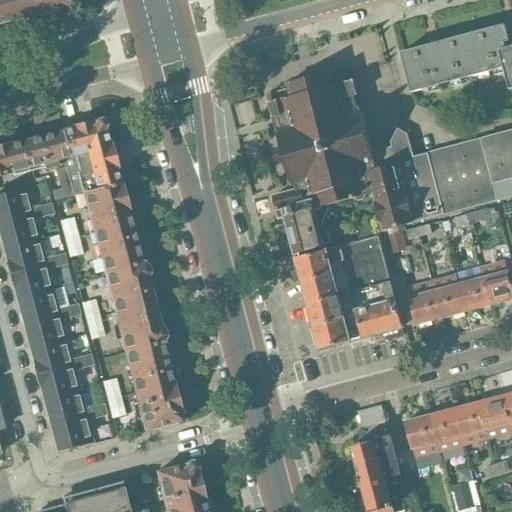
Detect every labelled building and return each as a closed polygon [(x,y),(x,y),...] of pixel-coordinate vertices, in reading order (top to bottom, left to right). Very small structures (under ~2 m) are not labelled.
[(39,14),(34,0),(0,0),(0,24),(21,19),(22,20),(24,20),(28,22),(34,20),(37,16),(39,15),(39,14)] [(34,0),(39,14),(66,7),(68,8),(73,7),(75,3),(74,0),(34,0)] [(478,76),(505,69),(500,51),(507,50),(505,44),(511,42),(506,25),(467,36),(478,76)] [(401,53),(412,93),(478,76),(467,36),(401,53)] [(511,48),(507,50),(500,51),(505,69),(511,92),(511,91),(511,48)] [(377,170),(372,153),(360,105),(351,73),(347,74),(347,72),(339,73),(340,76),(334,78),(332,72),(284,84),(285,91),(279,92),(279,90),(271,92),(271,94),(267,96),(293,192),(308,188),(320,230),(329,205),(374,193),(384,231),(413,224),(397,164),(377,170)] [(72,129),(62,132),(69,158),(61,160),(63,169),(55,171),(63,200),(82,194),(121,184),(116,170),(117,169),(116,166),(117,162),(116,155),(112,152),(110,145),(105,128),(106,126),(105,121),(102,119),(97,120),(96,123),(93,123),(93,122),(72,128),(72,129)] [(511,130),(413,157),(410,143),(372,153),(377,170),(397,164),(413,224),(511,197),(511,130)] [(69,158),(62,132),(55,134),(52,133),(42,135),(41,137),(21,143),(28,168),(43,164),(45,171),(59,167),(57,161),(61,160),(69,158)] [(28,168),(21,143),(11,146),(10,145),(0,147),(7,174),(28,168)] [(82,194),(103,273),(141,264),(125,200),(126,195),(125,188),(122,187),(121,184),(82,194)] [(295,255),(324,247),(330,245),(327,232),(325,231),(320,233),(320,230),(308,188),(293,192),(273,197),(278,219),(285,217),(295,255)] [(0,223),(31,215),(32,220),(43,217),(40,207),(30,210),(24,189),(0,195),(0,223)] [(51,204),(40,207),(43,217),(54,215),(51,204)] [(466,216),(469,225),(482,222),(479,212),(466,216)] [(0,231),(5,249),(38,240),(32,220),(31,215),(0,223),(0,231)] [(469,225),(466,216),(454,219),(456,228),(469,225)] [(59,222),(69,258),(83,254),(73,218),(59,222)] [(419,228),(421,237),(433,234),(430,225),(419,228)] [(357,232),(360,241),(376,237),(374,228),(357,232)] [(421,237),(419,228),(404,232),(406,241),(421,237)] [(402,232),(387,236),(391,256),(407,252),(402,232)] [(403,328),(379,236),(376,237),(360,241),(296,258),(320,350),(403,328)] [(10,274),(44,265),(46,271),(56,268),(53,257),(43,260),(38,240),(5,249),(8,261),(6,261),(10,274)] [(64,254),(53,257),(56,268),(67,265),(64,254)] [(511,288),(505,262),(480,268),(483,279),(490,305),(511,298),(511,288)] [(103,273),(124,354),(162,344),(163,343),(163,341),(165,338),(163,331),(159,328),(146,279),(148,276),(146,268),(143,266),(142,264),(141,264),(103,273)] [(18,299),(51,290),(46,271),(44,265),(10,274),(13,287),(15,287),(18,299)] [(442,318),(465,311),(459,286),(456,276),(433,282),(442,318)] [(459,286),(465,311),(490,305),(483,279),(482,279),(459,286)] [(416,324),(442,318),(433,282),(407,289),(410,299),(416,324)] [(25,324),(57,316),(59,321),(69,318),(67,308),(56,310),(51,290),(18,299),(25,324)] [(81,305),(91,341),(104,337),(95,301),(81,305)] [(77,305),(67,308),(69,318),(80,315),(77,305)] [(31,349),(64,341),(59,321),(57,316),(25,324),(31,349)] [(36,375),(71,366),(72,371),(83,368),(80,358),(69,361),(64,341),(31,349),(34,361),(33,362),(36,375)] [(124,354),(144,429),(145,432),(176,424),(178,425),(182,424),(185,419),(184,415),(181,414),(162,344),(124,354)] [(91,355),(80,358),(83,368),(93,366),(91,355)] [(44,400),(77,391),(72,371),(71,366),(36,375),(40,388),(41,388),(44,400)] [(102,383),(112,420),(125,417),(115,380),(102,383)] [(51,425),(84,416),(85,421),(96,419),(93,408),(83,411),(77,391),(44,400),(51,425)] [(511,430),(511,395),(503,398),(511,430)] [(511,430),(503,398),(479,405),(488,440),(511,433),(511,430)] [(104,405),(93,408),(96,419),(107,416),(104,405)] [(479,405),(454,411),(464,446),(488,440),(479,405)] [(440,453),(464,446),(454,411),(430,418),(440,453)] [(84,416),(51,425),(58,451),(77,446),(78,448),(91,444),(85,421),(84,416)] [(430,418),(406,424),(412,448),(412,449),(415,460),(440,453),(430,418)] [(403,511),(410,510),(410,509),(405,510),(400,491),(389,494),(385,479),(401,475),(391,436),(350,447),(367,511),(403,511)] [(197,464),(192,462),(188,463),(187,465),(156,473),(166,511),(207,511),(196,470),(198,468),(197,464)] [(495,466),(498,475),(509,472),(506,462),(495,466)] [(498,475),(495,466),(483,469),(487,479),(498,475)] [(129,511),(122,482),(61,498),(63,505),(38,511),(129,511)] [(470,488),(455,492),(459,511),(475,508),(470,488)]
